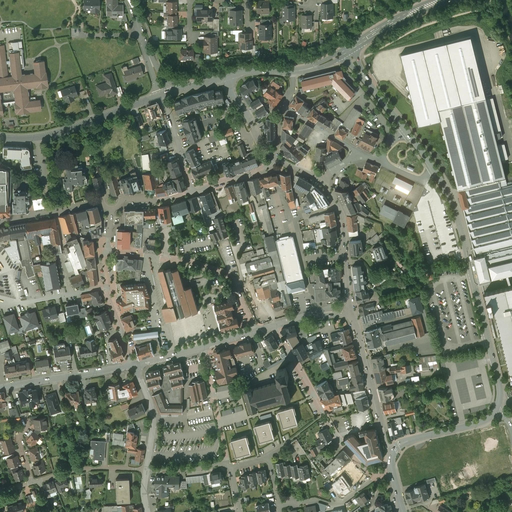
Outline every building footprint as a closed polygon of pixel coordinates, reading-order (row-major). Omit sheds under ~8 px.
[(99,0),(83,0),(83,10),(95,10),(95,12),(99,12),(99,0)] [(117,0),(106,0),(106,15),(117,15),(117,16),(118,16),(122,15),(123,15),(123,13),(123,4),(118,4),(117,0)] [(265,1),(258,1),(258,11),(262,11),(262,13),(270,13),(270,2),(270,1),(265,1)] [(167,2),(166,2),(167,12),(170,12),(177,12),(176,2),(167,2)] [(323,4),(322,4),(322,18),(333,18),(333,4),(323,4)] [(284,5),(282,5),(282,20),(284,20),(294,20),(294,8),(292,8),(292,5),(284,5)] [(212,10),(198,10),(198,21),(202,21),(202,22),(208,22),(209,21),(212,21),(213,21),(213,19),(212,10)] [(236,10),(231,10),(231,11),(231,17),(230,17),(230,18),(231,18),(231,24),(242,24),(242,10),(236,10)] [(170,15),(168,16),(168,25),(177,25),(177,22),(177,19),(177,15),(170,15)] [(312,15),(302,15),(302,28),(312,28),(312,15)] [(261,25),(260,25),(260,29),(258,30),(258,33),(260,34),(260,39),(264,39),(264,40),(267,40),(267,39),(271,39),(271,25),(270,25),(261,25)] [(177,29),(171,29),(171,31),(172,39),(181,39),(181,29),(177,29)] [(242,33),(240,33),(239,34),(240,41),(241,41),(241,48),(252,48),(252,45),(252,41),(251,41),(251,33),(242,33)] [(211,37),(205,37),(205,52),(217,52),(217,37),(211,37)] [(418,126),(441,121),(438,109),(486,98),(471,37),(400,54),(418,126)] [(25,74),(21,74),(20,68),(24,68),(22,48),(9,50),(11,61),(6,61),(4,45),(0,45),(0,116),(2,116),(2,114),(3,114),(2,104),(1,105),(0,98),(1,98),(1,94),(0,94),(0,90),(0,91),(5,90),(5,91),(13,90),(13,89),(13,88),(14,88),(14,93),(13,93),(14,97),(15,96),(16,103),(14,103),(15,113),(17,113),(17,114),(21,114),(22,115),(26,114),(26,113),(30,113),(30,111),(41,110),(41,107),(42,107),(42,103),(40,103),(40,100),(29,101),(28,95),(29,95),(28,91),(27,91),(27,87),(28,86),(28,88),(31,87),(31,88),(33,88),(33,87),(37,87),(37,88),(47,87),(47,85),(48,85),(48,81),(49,81),(48,77),(47,77),(46,72),(45,72),(44,61),(41,61),(40,60),(36,60),(37,61),(34,62),(35,74),(33,74),(33,73),(30,73),(30,74),(25,75),(25,74)] [(190,48),(187,48),(186,49),(186,50),(180,50),(181,57),(184,56),(184,58),(186,59),(194,59),(194,54),(194,49),(190,50),(190,49),(190,48)] [(128,70),(124,71),(125,75),(127,75),(128,79),(135,77),(136,77),(136,76),(143,74),(140,66),(128,70)] [(301,81),(303,88),(304,90),(307,89),(310,88),(310,90),(311,90),(310,88),(314,87),(321,85),(325,84),(325,86),(325,87),(325,86),(325,84),(328,83),(332,82),(334,85),(333,86),(336,89),(337,88),(340,90),(345,96),(348,99),(354,93),(352,91),(354,89),(345,80),(346,79),(343,76),(342,70),(337,71),(336,70),(303,78),(304,80),(301,81)] [(107,83),(96,86),(100,96),(110,92),(111,95),(110,95),(117,93),(117,92),(117,93),(115,88),(111,73),(104,75),(107,83)] [(243,86),(239,88),(244,96),(258,87),(254,82),(253,80),(250,82),(249,81),(242,85),(243,86)] [(74,86),(61,91),(64,100),(65,100),(66,103),(71,101),(70,99),(74,98),(73,97),(77,96),(74,86)] [(270,86),(264,95),(270,99),(276,90),(270,86)] [(87,90),(80,92),(82,99),(89,97),(87,90)] [(214,90),(203,92),(206,105),(216,103),(214,92),(214,90)] [(214,92),(216,103),(216,104),(225,102),(222,90),(214,92)] [(270,99),(268,101),(275,106),(283,95),(276,90),(270,99)] [(203,92),(193,95),(197,107),(197,108),(206,105),(203,92)] [(193,95),(181,99),(182,100),(186,111),(197,107),(193,95)] [(296,95),(289,105),(298,111),(304,101),(296,95)] [(259,98),(250,104),(253,109),(255,108),(262,103),(259,98)] [(486,98),(438,109),(441,121),(444,134),(443,134),(444,138),(445,138),(449,152),(447,152),(448,156),(450,155),(453,169),(452,170),(452,173),(454,173),(458,190),(499,180),(505,178),(486,98)] [(326,108),(321,104),(324,101),(322,99),(315,105),(318,108),(317,108),(315,110),(321,115),(326,108)] [(182,100),(174,103),(178,114),(186,112),(186,111),(182,100)] [(157,104),(148,107),(149,110),(146,111),(148,119),(151,118),(151,119),(161,116),(157,104)] [(311,110),(303,104),(298,110),(305,115),(307,112),(309,113),(311,110)] [(257,111),(255,112),(258,117),(260,116),(267,111),(264,106),(257,111)] [(343,124),(347,127),(350,129),(361,112),(354,107),(343,124)] [(315,110),(313,108),(307,117),(316,122),(321,115),(315,110)] [(321,115),(316,122),(327,129),(328,127),(331,122),(332,121),(322,114),(321,115)] [(294,118),(285,116),(283,127),(287,128),(292,129),(294,118)] [(194,118),(184,121),(184,123),(183,123),(189,141),(190,140),(191,142),(201,139),(200,137),(202,137),(196,119),(194,120),(194,118)] [(343,124),(335,118),(331,122),(328,127),(335,132),(342,123),(343,124)] [(266,131),(266,140),(275,140),(275,119),(266,119),(266,124),(265,124),(265,131),(266,131)] [(359,124),(356,122),(351,132),(357,135),(362,125),(359,124)] [(305,124),(300,132),(300,133),(307,136),(308,137),(313,129),(305,124)] [(343,124),(341,127),(340,126),(339,128),(335,134),(343,139),(347,132),(344,131),(347,127),(343,124)] [(232,128),(221,132),(224,137),(234,134),(232,128)] [(296,139),(282,129),(282,140),(284,143),(287,140),(292,144),(296,139)] [(165,130),(160,131),(159,131),(159,132),(156,133),(159,141),(158,141),(159,145),(160,145),(165,144),(165,146),(170,144),(169,142),(170,142),(165,130)] [(307,136),(300,133),(300,132),(296,138),(303,142),(307,136)] [(369,135),(365,133),(359,144),(363,146),(363,147),(366,148),(367,148),(371,150),(377,137),(370,134),(369,135)] [(322,135),(316,147),(321,147),(321,144),(325,136),(322,135)] [(225,137),(219,140),(221,145),(227,143),(225,137)] [(292,144),(287,140),(284,143),(280,148),(291,158),(298,150),(295,147),(292,144)] [(299,141),(295,147),(298,150),(301,146),(303,144),(299,141)] [(246,155),(242,144),(238,146),(242,156),(246,155)] [(298,150),(291,158),(296,163),(308,152),(307,151),(301,146),(298,150)] [(27,148),(3,147),(3,157),(5,157),(5,158),(8,158),(8,157),(11,157),(11,158),(14,158),(14,157),(16,157),(16,158),(19,158),(20,161),(21,164),(20,164),(20,167),(21,167),(22,169),(32,168),(29,150),(29,149),(28,149),(28,148),(27,148)] [(321,147),(316,147),(315,159),(325,160),(326,150),(326,148),(321,147)] [(194,149),(186,152),(193,168),(201,165),(194,149)] [(328,156),(326,157),(327,159),(325,160),(327,167),(343,160),(338,150),(338,149),(336,150),(333,152),(334,153),(331,155),(328,156)] [(252,152),(246,155),(242,156),(243,160),(247,170),(261,165),(256,151),(255,152),(255,153),(253,153),(252,152)] [(167,152),(159,155),(162,163),(167,162),(168,161),(167,158),(169,158),(167,152)] [(178,162),(177,159),(168,161),(167,162),(172,177),(174,177),(182,174),(180,167),(180,166),(179,166),(178,163),(178,162)] [(193,168),(191,169),(196,179),(216,170),(215,169),(214,165),(212,160),(201,165),(193,168)] [(243,160),(240,161),(239,160),(236,161),(236,162),(234,162),(233,164),(236,174),(247,170),(243,160)] [(232,163),(230,164),(229,162),(222,164),(226,175),(229,174),(229,175),(236,174),(233,164),(232,163)] [(378,167),(366,162),(362,171),(368,173),(370,174),(371,175),(375,176),(378,167)] [(77,165),(71,165),(71,166),(65,167),(66,176),(65,176),(65,179),(63,179),(64,188),(66,188),(66,190),(73,190),(73,184),(77,183),(77,184),(83,183),(87,183),(86,177),(85,178),(84,172),(83,172),(82,168),(77,168),(77,165)] [(118,165),(113,167),(114,172),(116,179),(121,175),(118,165)] [(0,215),(9,216),(9,205),(11,195),(11,194),(11,168),(7,166),(6,169),(5,169),(3,168),(0,168),(0,167),(0,215)] [(368,173),(362,171),(360,170),(358,176),(366,179),(368,173)] [(114,172),(105,175),(108,184),(107,184),(108,187),(109,187),(111,195),(121,192),(119,188),(117,181),(116,179),(114,172)] [(153,172),(142,175),(145,189),(157,187),(155,180),(154,173),(153,172)] [(182,174),(174,177),(176,181),(174,181),(178,191),(187,189),(183,176),(182,174)] [(277,174),(260,178),(263,189),(268,187),(279,185),(277,174)] [(290,174),(283,174),(280,174),(282,183),(283,189),(286,188),(292,187),(290,174)] [(312,184),(299,176),(295,175),(294,180),(295,184),(294,185),(294,186),(307,193),(312,184)] [(101,176),(92,177),(95,196),(96,196),(96,195),(97,195),(97,194),(98,194),(98,193),(100,193),(101,193),(101,194),(102,194),(103,194),(103,195),(104,195),(101,185),(100,182),(101,182),(101,176)] [(131,176),(128,177),(125,178),(123,179),(123,180),(117,181),(119,188),(122,187),(124,193),(129,192),(129,193),(131,192),(131,194),(134,193),(134,191),(136,191),(135,190),(140,188),(139,186),(138,180),(137,177),(132,178),(131,176)] [(412,186),(395,177),(393,182),(397,184),(396,187),(408,193),(410,190),(412,186)] [(259,178),(248,180),(252,194),(260,192),(262,191),(259,178)] [(20,182),(15,179),(13,192),(14,193),(21,192),(20,189),(18,189),(20,182)] [(346,182),(341,180),(339,190),(347,191),(349,184),(346,182)] [(511,183),(501,187),(499,180),(458,190),(462,209),(463,208),(475,256),(473,257),(478,277),(479,282),(481,281),(481,284),(488,282),(488,280),(492,279),(511,274),(511,273),(511,183)] [(174,181),(166,184),(166,183),(163,184),(164,187),(166,187),(168,194),(178,191),(174,181)] [(244,182),(234,184),(239,201),(242,201),(249,198),(244,182)] [(323,194),(312,184),(307,193),(305,195),(303,197),(305,201),(302,203),(305,213),(330,204),(323,194)] [(362,184),(352,192),(356,197),(357,195),(365,189),(363,187),(362,184)] [(232,185),(225,187),(229,198),(234,197),(236,196),(232,185)] [(164,187),(155,188),(156,196),(168,194),(166,187),(164,187)] [(365,189),(357,195),(363,203),(371,196),(368,192),(366,189),(365,189)] [(432,191),(427,189),(423,198),(429,200),(433,202),(437,194),(431,192),(432,191)] [(339,190),(335,190),(342,204),(352,199),(348,191),(347,191),(339,190)] [(210,192),(201,195),(198,196),(201,207),(205,206),(208,214),(208,215),(209,214),(220,210),(213,191),(210,192)] [(21,192),(14,193),(14,202),(13,202),(13,203),(13,213),(26,212),(27,213),(29,212),(28,210),(27,206),(29,206),(29,197),(30,196),(30,194),(29,192),(21,192)] [(285,192),(289,209),(294,208),(294,206),(297,205),(295,198),(292,198),(291,192),(285,192)] [(197,197),(187,200),(188,204),(191,211),(191,212),(201,209),(197,197)] [(352,199),(342,204),(347,213),(356,212),(358,211),(360,208),(357,201),(355,198),(352,199)] [(429,200),(423,198),(420,204),(426,207),(429,200)] [(186,200),(172,204),(174,211),(173,211),(174,216),(175,215),(176,216),(182,214),(190,211),(189,211),(188,204),(186,201),(187,201),(186,200)] [(370,212),(362,205),(360,208),(358,211),(366,216),(370,212)] [(398,211),(384,205),(381,212),(395,219),(398,211)] [(97,206),(86,210),(89,223),(92,222),(94,221),(101,219),(97,206)] [(169,206),(159,207),(161,222),(171,221),(169,206)] [(155,209),(143,209),(143,218),(155,218),(155,209)] [(86,210),(76,212),(79,226),(80,225),(89,223),(86,210)] [(143,210),(124,210),(124,222),(124,228),(132,228),(132,223),(143,223),(143,210)] [(402,212),(399,210),(398,211),(395,219),(394,220),(404,225),(408,216),(401,212),(402,212)] [(75,212),(69,214),(75,232),(80,231),(77,220),(75,212)] [(334,212),(324,214),(317,216),(316,215),(309,218),(310,223),(325,218),(326,221),(315,223),(316,228),(322,227),(335,224),(337,224),(336,220),(335,216),(334,212)] [(69,214),(58,217),(64,233),(68,232),(74,230),(69,214)] [(182,214),(176,216),(175,215),(174,216),(173,216),(175,222),(184,220),(182,214)] [(356,215),(347,216),(349,231),(358,230),(357,220),(356,215)] [(222,216),(214,219),(218,231),(215,232),(210,234),(213,240),(228,235),(222,216)] [(54,218),(25,223),(25,224),(26,233),(27,237),(27,238),(37,237),(41,236),(41,232),(44,232),(56,229),(54,218)] [(93,223),(92,222),(89,223),(80,225),(79,226),(81,233),(90,230),(96,229),(94,222),(93,223)] [(25,224),(9,227),(9,238),(15,236),(24,235),(23,233),(25,233),(26,233),(25,224)] [(335,224),(322,227),(324,238),(321,239),(322,243),(325,243),(325,244),(336,242),(335,238),(337,237),(337,233),(336,229),(335,224)] [(3,227),(0,227),(0,240),(2,239),(2,241),(9,239),(9,238),(9,227),(4,228),(3,227)] [(316,228),(313,229),(315,242),(316,245),(316,244),(322,243),(321,239),(324,238),(322,227),(316,228)] [(56,229),(44,232),(44,234),(49,234),(50,241),(51,245),(61,243),(58,228),(56,229)] [(96,229),(90,230),(91,237),(101,235),(101,228),(96,229)] [(124,231),(117,230),(117,247),(129,247),(129,237),(135,238),(134,248),(141,249),(142,233),(132,231),(129,231),(124,231)] [(24,235),(15,236),(17,247),(19,256),(27,254),(30,254),(27,238),(27,237),(26,237),(25,233),(23,233),(24,235)] [(267,253),(258,256),(259,259),(246,263),(248,272),(252,271),(260,299),(272,295),(274,302),(273,302),(276,310),(292,305),(285,280),(281,259),(276,240),(274,234),(265,237),(265,235),(262,236),(267,253)] [(377,234),(370,240),(369,239),(366,241),(370,246),(380,238),(377,234)] [(9,238),(9,239),(2,241),(2,239),(0,240),(0,243),(0,244),(4,247),(4,248),(13,263),(20,260),(19,256),(17,247),(15,236),(9,238)] [(285,280),(289,292),(305,288),(291,236),(276,240),(281,259),(285,280)] [(37,237),(27,238),(30,254),(32,263),(42,262),(37,237)] [(92,241),(88,241),(88,239),(83,240),(83,242),(82,242),(83,248),(84,248),(85,255),(94,254),(93,248),(94,248),(95,247),(95,246),(95,245),(94,244),(93,244),(92,241)] [(156,239),(150,239),(149,243),(144,242),(144,247),(143,251),(156,253),(156,242),(156,239)] [(361,240),(350,241),(351,254),(363,253),(361,240)] [(78,242),(68,246),(70,252),(77,269),(84,266),(86,265),(85,261),(78,242)] [(383,244),(373,248),(377,260),(387,256),(383,244)] [(13,263),(4,248),(0,251),(0,253),(1,254),(0,255),(0,257),(6,267),(13,263)] [(77,269),(70,252),(67,253),(75,274),(78,273),(77,269)] [(27,254),(19,256),(20,260),(22,266),(25,266),(26,271),(25,271),(28,278),(33,276),(35,275),(34,272),(31,265),(30,264),(27,254)] [(94,256),(86,258),(88,270),(96,268),(94,256)] [(137,259),(123,257),(123,258),(122,267),(135,269),(137,259)] [(46,262),(40,263),(41,270),(45,290),(60,288),(55,260),(49,261),(49,260),(46,261),(46,262)] [(69,261),(65,263),(69,272),(73,271),(69,261)] [(40,263),(31,265),(34,272),(41,270),(40,263)] [(340,265),(331,267),(331,270),(329,270),(328,270),(329,274),(329,276),(332,276),(332,279),(341,279),(340,265)] [(360,265),(353,266),(354,277),(364,276),(363,270),(361,271),(360,265)] [(96,269),(86,271),(87,277),(89,277),(90,285),(98,283),(96,269)] [(184,289),(179,269),(172,271),(171,269),(165,271),(164,269),(159,270),(169,306),(163,308),(163,309),(162,309),(166,320),(167,320),(167,321),(197,312),(197,311),(198,310),(191,287),(184,289)] [(323,269),(315,270),(317,283),(324,283),(322,275),(324,275),(323,269)] [(80,274),(70,278),(74,288),(84,283),(82,279),(84,278),(82,275),(81,276),(80,274)] [(364,276),(354,277),(356,290),(365,288),(365,283),(366,282),(367,282),(366,277),(364,277),(364,276)] [(377,279),(373,283),(376,287),(381,284),(377,279)] [(341,299),(340,281),(328,282),(329,288),(326,288),(325,283),(317,283),(315,283),(316,301),(327,300),(327,303),(332,302),(332,300),(341,299)] [(145,283),(120,285),(122,299),(116,301),(120,312),(129,309),(129,310),(133,310),(133,309),(149,307),(148,297),(150,296),(145,283)] [(511,285),(484,292),(489,313),(494,311),(509,372),(511,371),(511,285)] [(365,288),(356,290),(356,294),(358,302),(370,300),(369,292),(366,293),(365,288)] [(99,291),(89,293),(93,302),(94,305),(97,304),(99,307),(104,304),(99,291)] [(89,293),(81,295),(83,301),(86,300),(87,304),(93,302),(89,293)] [(420,295),(409,298),(411,307),(413,314),(424,311),(420,295)] [(232,300),(215,305),(217,313),(231,309),(234,308),(232,300)] [(77,304),(66,306),(67,315),(79,313),(78,309),(77,304)] [(367,304),(359,306),(359,309),(360,313),(361,315),(369,313),(368,309),(367,304)] [(58,317),(55,306),(41,310),(45,321),(58,317)] [(379,311),(374,312),(369,313),(361,315),(365,330),(377,327),(376,323),(395,318),(412,313),(413,314),(411,307),(393,311),(393,310),(380,314),(379,311)] [(88,316),(85,308),(78,309),(79,313),(80,318),(88,316)] [(231,309),(217,313),(222,330),(239,325),(237,317),(234,318),(231,309)] [(23,314),(20,315),(24,329),(25,329),(37,325),(38,325),(34,310),(30,311),(31,313),(29,314),(28,312),(25,313),(26,315),(24,315),(23,314)] [(106,310),(94,314),(100,329),(99,330),(104,328),(105,328),(105,327),(112,325),(110,321),(111,321),(108,315),(106,310)] [(13,314),(4,317),(8,332),(16,330),(18,329),(17,325),(13,314)] [(130,315),(121,319),(122,321),(123,325),(124,325),(126,330),(135,327),(132,319),(134,318),(132,314),(130,315)] [(420,316),(412,318),(412,321),(413,321),(417,336),(424,334),(425,334),(420,316)] [(391,324),(377,328),(381,344),(381,345),(381,346),(382,346),(417,336),(413,321),(412,321),(410,321),(392,326),(391,324)] [(295,325),(282,329),(287,338),(291,337),(297,335),(295,325)] [(377,327),(365,330),(365,331),(366,336),(367,341),(369,346),(368,346),(369,347),(381,344),(377,328),(377,327)] [(349,329),(338,332),(340,339),(342,344),(352,341),(349,329)] [(148,332),(132,333),(133,339),(135,339),(137,346),(136,346),(135,346),(134,346),(138,359),(139,359),(139,358),(153,354),(154,354),(155,354),(154,353),(156,353),(162,351),(161,346),(160,346),(157,336),(158,336),(156,330),(153,331),(148,332)] [(338,332),(331,334),(333,341),(340,339),(338,332)] [(279,346),(273,335),(272,335),(265,338),(265,339),(271,350),(279,346)] [(116,338),(115,338),(108,341),(111,349),(109,349),(110,351),(109,351),(111,355),(110,356),(112,361),(113,362),(117,360),(118,361),(119,360),(123,359),(123,358),(124,358),(123,357),(123,356),(122,353),(123,352),(120,345),(119,346),(116,338)] [(315,347),(307,352),(309,355),(308,355),(309,357),(321,350),(324,349),(321,339),(319,340),(312,343),(315,347)] [(8,340),(0,342),(0,350),(1,354),(5,352),(11,350),(8,340)] [(87,347),(79,348),(80,352),(77,352),(78,356),(80,356),(96,354),(95,345),(94,340),(86,341),(87,347)] [(247,342),(240,344),(240,345),(235,346),(235,348),(234,348),(236,354),(236,355),(237,355),(238,357),(255,352),(253,345),(252,345),(251,342),(247,343),(247,342)] [(64,343),(56,345),(57,348),(53,349),(55,361),(59,360),(60,363),(67,362),(67,359),(71,358),(70,353),(67,354),(67,351),(70,351),(69,346),(65,347),(64,343)] [(302,343),(293,349),(299,360),(308,355),(309,355),(307,352),(302,343)] [(353,344),(343,347),(344,351),(342,351),(343,355),(345,354),(346,359),(357,357),(353,344)] [(331,347),(324,349),(329,364),(335,362),(340,361),(339,359),(335,360),(333,352),(331,347)] [(226,349),(221,351),(220,349),(214,351),(217,362),(215,362),(217,370),(215,371),(216,375),(216,376),(217,377),(219,383),(222,382),(228,381),(228,380),(229,380),(230,380),(231,379),(232,380),(232,379),(234,379),(233,375),(238,373),(236,366),(236,365),(236,364),(235,363),(235,361),(235,360),(234,360),(234,359),(233,358),(233,356),(232,355),(230,349),(227,350),(226,349)] [(11,350),(5,352),(7,360),(13,357),(12,354),(11,350)] [(382,355),(371,358),(374,368),(385,366),(383,358),(382,355)] [(270,358),(264,360),(268,368),(273,366),(270,358)] [(48,359),(35,361),(36,371),(49,369),(48,359)] [(340,361),(335,362),(336,369),(347,366),(345,360),(340,361)] [(358,360),(348,363),(350,372),(349,372),(349,376),(356,374),(356,375),(361,374),(358,360)] [(29,362),(16,364),(18,374),(30,372),(29,362)] [(173,362),(167,364),(168,365),(163,366),(164,370),(160,371),(160,369),(153,371),(149,372),(146,373),(147,378),(147,381),(148,381),(150,389),(151,388),(153,394),(152,394),(160,413),(168,413),(168,414),(171,414),(171,413),(183,413),(183,404),(182,404),(182,386),(184,386),(182,378),(185,377),(181,362),(174,364),(173,362)] [(9,365),(4,366),(6,376),(18,374),(16,364),(9,365)] [(391,367),(389,367),(390,370),(390,372),(401,371),(401,373),(411,371),(410,364),(398,366),(391,367)] [(286,368),(277,371),(279,380),(285,378),(289,377),(286,368)] [(384,369),(374,371),(377,383),(386,381),(386,384),(394,382),(392,374),(386,375),(384,369)] [(356,375),(351,376),(353,385),(351,386),(352,390),(354,389),(355,390),(365,387),(361,374),(356,375)] [(279,380),(277,381),(277,382),(268,384),(267,380),(264,382),(265,385),(251,389),(251,388),(244,390),(250,411),(257,409),(257,408),(282,400),(283,401),(291,399),(285,378),(279,380)] [(199,380),(192,381),(193,383),(189,384),(193,401),(196,400),(197,401),(203,400),(203,398),(208,397),(204,380),(199,381),(199,380)] [(327,380),(316,386),(324,399),(335,395),(334,392),(327,380)] [(132,381),(122,385),(123,388),(126,394),(128,398),(137,393),(132,381)] [(119,383),(108,385),(110,399),(121,397),(121,395),(126,394),(123,388),(119,389),(119,383)] [(33,388),(27,389),(23,389),(24,391),(25,400),(27,400),(32,399),(33,406),(40,405),(39,398),(38,398),(36,388),(36,387),(33,388)] [(92,388),(85,389),(85,392),(84,392),(84,395),(85,404),(87,403),(87,404),(90,404),(90,401),(97,400),(96,398),(96,397),(97,396),(96,394),(95,390),(95,389),(95,388),(94,387),(92,388)] [(386,387),(379,388),(382,401),(395,398),(392,387),(388,388),(388,389),(386,390),(386,387)] [(75,391),(72,390),(69,392),(65,392),(67,403),(74,402),(75,408),(80,407),(77,390),(75,391)] [(365,390),(351,392),(353,399),(356,398),(355,398),(366,395),(365,390)] [(24,391),(17,392),(18,393),(15,394),(15,398),(16,398),(17,403),(18,402),(19,407),(28,405),(27,400),(25,400),(24,391)] [(351,392),(338,394),(342,405),(354,402),(353,399),(351,392)] [(55,393),(46,396),(47,400),(48,400),(48,402),(48,403),(51,412),(56,410),(56,412),(60,411),(58,405),(55,393)] [(324,399),(320,400),(325,408),(328,407),(329,409),(333,408),(342,405),(338,394),(335,395),(324,399)] [(366,395),(355,398),(356,398),(359,410),(364,410),(364,408),(370,407),(367,395),(366,395)] [(399,401),(383,404),(385,413),(396,411),(395,404),(399,403),(399,401)] [(142,403),(129,409),(130,413),(129,414),(131,419),(145,412),(145,411),(143,405),(142,405),(142,403)] [(293,406),(278,410),(283,427),(298,423),(293,406)] [(15,408),(9,410),(10,418),(19,416),(15,408)] [(46,418),(37,419),(36,416),(30,417),(30,421),(34,420),(34,425),(35,425),(36,429),(39,428),(40,430),(47,429),(46,425),(47,425),(46,418)] [(270,420),(255,424),(260,441),(275,437),(270,420)] [(399,421),(395,422),(395,421),(392,422),(387,423),(391,439),(404,436),(403,433),(404,433),(403,433),(402,429),(401,429),(399,421)] [(494,473),(511,469),(511,452),(510,443),(506,444),(504,435),(510,433),(508,424),(495,427),(497,437),(483,440),(486,455),(490,454),(494,473)] [(134,426),(127,428),(125,441),(113,439),(112,444),(125,446),(128,447),(135,448),(137,435),(133,434),(133,431),(134,430),(134,429),(135,429),(134,426)] [(327,429),(318,433),(321,439),(323,443),(324,443),(332,438),(327,429)] [(375,429),(364,430),(367,441),(361,443),(353,434),(349,435),(344,439),(344,440),(345,440),(366,463),(383,458),(375,429)] [(458,435),(460,442),(463,442),(464,446),(466,445),(466,448),(474,447),(473,443),(476,443),(474,432),(458,435)] [(38,439),(31,434),(30,436),(27,437),(26,438),(26,441),(27,442),(28,445),(35,444),(36,443),(36,441),(38,439)] [(246,435),(231,439),(236,456),(251,452),(246,435)] [(10,437),(0,439),(0,443),(1,447),(0,447),(1,447),(3,454),(15,450),(13,444),(12,445),(10,437)] [(321,439),(316,441),(318,446),(319,448),(320,448),(325,446),(324,443),(323,443),(321,439)] [(105,442),(91,440),(91,447),(95,447),(94,459),(103,459),(105,442)] [(125,447),(109,445),(109,451),(127,454),(127,451),(128,447),(125,446),(125,447)] [(37,447),(29,449),(31,454),(30,455),(31,460),(39,458),(38,454),(39,453),(37,447)] [(145,449),(136,448),(136,450),(136,453),(135,459),(132,459),(131,463),(139,465),(139,460),(143,461),(145,449)] [(325,467),(320,472),(326,480),(339,469),(345,465),(344,464),(351,458),(343,450),(325,467)] [(127,454),(109,451),(108,454),(111,454),(111,461),(125,463),(127,454)] [(314,456),(310,459),(320,472),(325,467),(319,460),(323,456),(319,452),(319,453),(314,456)] [(16,456),(8,458),(9,461),(8,462),(9,466),(10,467),(19,464),(16,456)] [(43,460),(35,462),(35,465),(33,466),(35,473),(45,470),(43,463),(44,463),(43,460)] [(283,463),(280,463),(279,462),(276,463),(277,470),(277,472),(278,472),(279,477),(285,475),(285,477),(286,477),(283,463)] [(290,464),(284,465),(283,463),(286,477),(292,475),(293,478),(290,464)] [(297,465),(294,466),(294,465),(291,465),(290,464),(293,478),(299,477),(300,480),(297,465)] [(307,464),(303,465),(303,466),(298,467),(297,465),(300,480),(306,479),(306,478),(310,477),(307,464)] [(18,467),(11,469),(13,476),(15,477),(16,480),(23,478),(22,473),(23,473),(22,469),(19,470),(18,467)] [(265,469),(260,470),(261,471),(257,472),(259,483),(264,482),(264,481),(268,480),(265,469)] [(221,471),(210,473),(212,482),(215,481),(215,482),(219,482),(219,481),(223,480),(221,471)] [(248,475),(250,486),(256,485),(256,483),(259,483),(257,472),(252,473),(252,474),(248,475)] [(248,474),(244,475),(245,477),(240,478),(242,489),(247,488),(247,486),(250,486),(248,474)] [(168,476),(156,476),(155,488),(157,488),(157,495),(167,496),(168,485),(174,486),(174,488),(179,488),(179,481),(179,477),(168,476)] [(65,477),(55,480),(57,488),(62,486),(67,484),(65,477)] [(101,477),(89,478),(89,489),(90,489),(90,486),(101,486),(101,477)] [(342,477),(333,483),(339,492),(343,489),(347,486),(348,485),(349,484),(347,481),(348,481),(346,478),(345,479),(343,477),(342,477)] [(129,478),(116,479),(117,501),(130,501),(129,478)] [(54,480),(43,484),(46,494),(50,493),(57,490),(54,480)] [(328,480),(323,484),(326,488),(331,485),(328,480)] [(425,484),(417,486),(415,487),(414,488),(415,488),(405,491),(408,502),(421,498),(421,499),(429,497),(425,484)] [(363,492),(356,497),(362,505),(369,500),(363,492)] [(33,493),(25,496),(28,503),(35,500),(34,497),(33,493)] [(21,502),(7,506),(8,511),(20,511),(24,511),(21,502)] [(271,511),(269,502),(258,504),(259,506),(257,507),(257,511),(271,511)]
